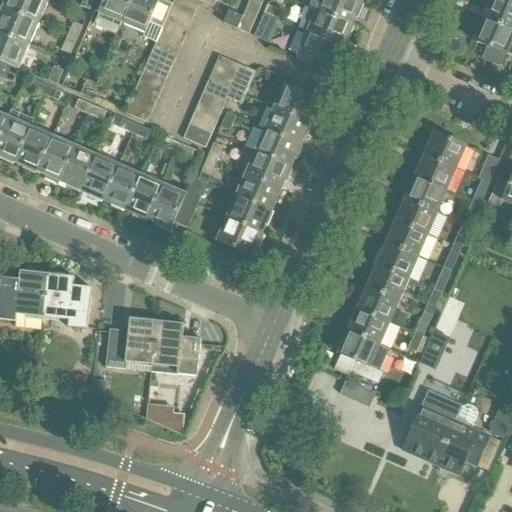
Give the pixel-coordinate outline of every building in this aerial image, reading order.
[(48,4),(39,0),(7,0),(3,10),(39,25),(48,4)] [(94,0),(83,0),(80,8),(89,12),(94,0)] [(106,0),(100,15),(95,27),(117,37),(122,24),(123,25),(133,0),(106,0)] [(133,0),(123,25),(146,35),(144,39),(157,44),(163,30),(173,5),(161,0),(133,0)] [(200,2),(194,0),(176,0),(174,6),(195,15),(200,2)] [(194,0),(200,2),(214,8),(217,0),(194,0)] [(263,5),(251,0),(246,11),(258,16),(263,5)] [(347,0),(321,0),(316,12),(352,28),(361,6),(347,0)] [(511,6),(497,0),(491,0),(483,20),(511,31),(511,6)] [(169,16),(190,26),(195,15),(174,6),(169,16)] [(282,13),(268,7),(265,15),(278,21),(282,13)] [(300,22),(296,29),(302,32),(343,49),(352,28),(316,12),(303,7),(299,17),(300,22)] [(39,25),(3,10),(0,17),(0,34),(29,48),(39,25)] [(246,11),(243,18),(237,30),(250,35),(258,16),(246,11)] [(230,13),(229,15),(225,25),(237,30),(243,18),(230,13)] [(278,21),(265,15),(255,38),(268,44),(278,21)] [(165,27),(186,36),(190,26),(169,16),(165,27)] [(511,31),(483,20),(474,41),(511,57),(511,31)] [(67,37),(76,41),(82,27),(73,23),(67,37)] [(160,38),(181,47),(186,36),(165,27),(160,38)] [(306,35),(297,56),(333,71),(343,49),(302,32),(302,33),(306,35)] [(0,62),(11,67),(19,71),(20,70),(19,70),(29,48),(0,34),(0,62)] [(76,41),(67,37),(61,52),(70,56),(76,41)] [(155,49),(176,58),(181,47),(160,38),(155,49)] [(151,60),(171,70),(176,58),(155,49),(151,60)] [(220,58),(214,72),(236,82),(242,68),(220,58)] [(146,72),(167,80),(171,70),(151,60),(146,72)] [(0,62),(0,78),(4,80),(11,67),(0,62)] [(13,84),(19,71),(11,67),(4,80),(13,84)] [(57,86),(63,71),(54,67),(48,82),(57,86)] [(242,68),(236,82),(232,91),(245,97),(256,74),(242,68)] [(141,82),(162,91),(167,80),(146,72),(141,82)] [(236,82),(214,72),(209,83),(231,93),(232,91),(236,82)] [(90,99),(97,84),(86,80),(80,95),(90,99)] [(45,97),(49,88),(34,81),(30,91),(45,97)] [(137,93),(157,102),(162,91),(141,82),(137,93)] [(231,93),(209,83),(204,94),(226,104),(228,100),(231,93)] [(97,84),(90,99),(98,102),(104,87),(97,84)] [(320,102),(284,87),(274,111),(309,126),(320,102)] [(49,88),(45,97),(60,104),(64,94),(49,88)] [(232,91),(231,93),(228,100),(242,106),(245,97),(232,91)] [(157,102),(137,93),(132,104),(153,113),(157,102)] [(199,106),(221,115),(226,104),(204,94),(199,106)] [(94,107),(79,100),(75,110),(89,116),(90,116),(94,107)] [(127,115),(148,124),(153,113),(132,104),(127,115)] [(194,117),(216,126),(221,115),(199,106),(194,117)] [(90,116),(89,116),(104,123),(108,113),(94,107),(90,116)] [(0,156),(16,164),(32,128),(35,121),(11,111),(8,118),(9,118),(0,139),(0,156)] [(264,132),(300,147),(309,126),(274,111),(264,132)] [(8,118),(0,114),(0,139),(9,118),(8,118)] [(229,132),(236,118),(227,114),(220,128),(229,132)] [(189,127),(212,136),(216,126),(194,117),(189,127)] [(123,120),(119,129),(134,135),(138,126),(123,120)] [(147,141),(151,132),(138,126),(134,135),(147,141)] [(184,140),(206,149),(212,136),(189,127),(184,140)] [(38,174),(54,138),(32,128),(16,164),(38,174)] [(255,153),(291,169),(300,147),(264,132),(255,153)] [(467,147),(434,133),(424,155),(458,170),(467,147)] [(60,183),(75,147),(54,138),(38,174),(60,183)] [(168,139),(164,148),(178,154),(182,145),(168,139)] [(207,159),(216,163),(223,148),(213,144),(207,159)] [(191,160),(195,151),(182,145),(178,154),(191,160)] [(83,193),(98,157),(75,147),(60,183),(83,193)] [(245,176),(281,191),(291,169),(255,153),(245,176)] [(458,170),(424,155),(415,177),(448,192),(458,170)] [(478,179),(481,181),(490,184),(500,161),(488,156),(478,179)] [(104,202),(120,166),(98,157),(83,193),(104,202)] [(216,163),(207,159),(201,172),(211,176),(216,163)] [(127,212),(142,176),(120,166),(104,202),(127,212)] [(148,221),(163,185),(142,176),(127,212),(148,221)] [(236,198),(271,214),(281,191),(245,176),(236,198)] [(448,192),(415,177),(406,198),(439,213),(448,192)] [(488,204),(499,209),(502,202),(511,206),(511,177),(509,185),(498,181),(488,204)] [(490,184),(481,181),(472,202),(481,206),(490,184)] [(186,195),(163,185),(148,221),(171,231),(175,223),(184,201),(186,195)] [(188,193),(186,195),(184,201),(198,207),(202,199),(188,193)] [(226,220),(262,235),(271,214),(236,198),(226,220)] [(439,213),(406,198),(396,221),(429,236),(439,213)] [(175,223),(189,229),(198,207),(184,201),(175,223)] [(481,206),(472,202),(463,223),(471,227),(481,206)] [(217,241),(252,257),(262,235),(226,220),(217,241)] [(429,236),(396,221),(386,243),(420,257),(429,236)] [(471,227),(463,223),(453,246),(461,250),(471,227)] [(420,257),(386,243),(377,265),(410,280),(420,257)] [(461,250),(453,246),(444,268),(452,271),(461,250)] [(410,280),(377,265),(367,286),(401,301),(410,280)] [(452,271),(444,268),(434,290),(442,293),(452,271)] [(0,284),(0,285),(0,321),(16,323),(16,328),(41,330),(43,320),(47,276),(20,273),(19,286),(0,284)] [(47,276),(43,320),(69,322),(68,329),(88,331),(92,294),(73,292),(74,279),(47,276)] [(401,301),(367,286),(358,309),(391,323),(401,301)] [(442,293),(434,290),(425,312),(433,315),(442,293)] [(391,323),(358,309),(348,332),(390,350),(381,346),(391,323)] [(433,315),(425,312),(415,334),(423,337),(433,315)] [(110,331),(106,368),(126,371),(152,373),(153,367),(157,323),(130,320),(129,333),(110,331)] [(153,367),(152,373),(178,376),(197,379),(202,340),(183,338),(184,326),(157,323),(153,367)] [(338,355),(355,362),(350,373),(378,385),(383,373),(380,372),(390,350),(348,332),(338,355)] [(432,332),(418,363),(434,370),(448,339),(432,332)] [(423,337),(415,334),(408,350),(417,353),(423,337)] [(95,384),(94,399),(105,404),(107,385),(95,384)] [(345,384),(340,397),(369,410),(375,397),(345,384)] [(404,437),(401,443),(403,449),(402,452),(435,466),(456,419),(461,408),(427,393),(421,408),(409,434),(404,437)] [(511,408),(501,403),(488,433),(501,438),(511,414),(511,408)] [(456,419),(435,466),(437,467),(440,472),(446,476),(452,474),(458,476),(464,462),(476,467),(489,437),(472,430),(478,415),(476,409),(468,405),(461,408),(456,419)] [(179,417),(174,431),(183,435),(189,421),(179,417)]
